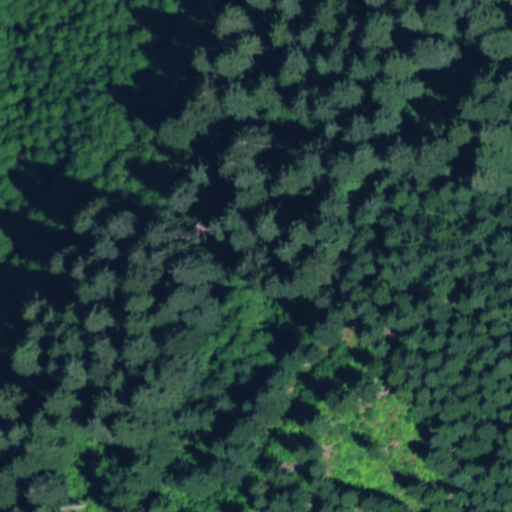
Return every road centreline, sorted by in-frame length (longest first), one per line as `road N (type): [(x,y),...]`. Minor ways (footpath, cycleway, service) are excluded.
road 1 (residential): [(217,0),(0,329)]
road 2 (residential): [(141,511),(157,476),(244,468),(325,382)]
